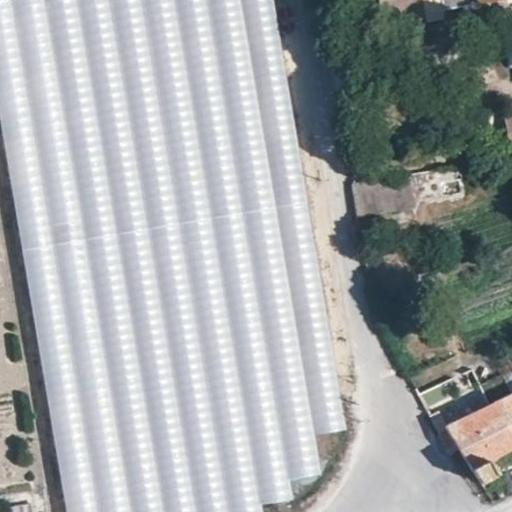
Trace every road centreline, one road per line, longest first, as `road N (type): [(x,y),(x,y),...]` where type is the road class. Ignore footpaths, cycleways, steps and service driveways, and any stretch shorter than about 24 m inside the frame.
road 1 (residential): [(311,0),(363,326),(412,511)]
road 2 (unknown): [(324,79),(501,44)]
